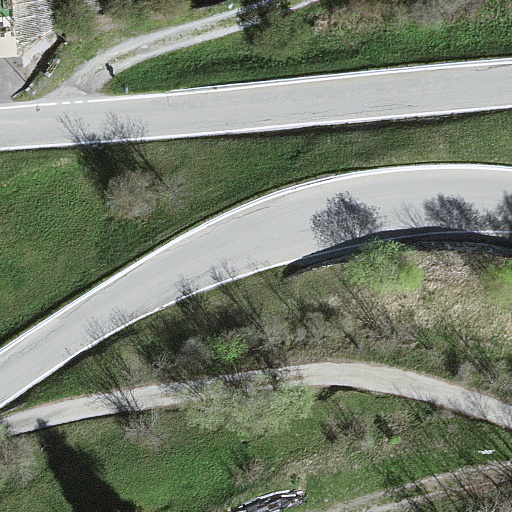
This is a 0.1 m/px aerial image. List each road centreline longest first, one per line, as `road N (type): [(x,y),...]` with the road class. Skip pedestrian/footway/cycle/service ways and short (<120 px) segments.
road 1 (tertiary): [(511,199),(407,198),(307,221),(159,280),(0,380)]
road 2 (tertiary): [(0,129),(511,83)]
road 3 (track): [(323,0),(136,60),(82,94),(67,124)]
